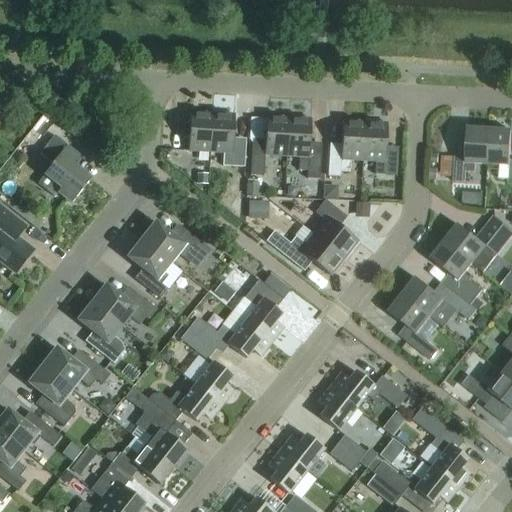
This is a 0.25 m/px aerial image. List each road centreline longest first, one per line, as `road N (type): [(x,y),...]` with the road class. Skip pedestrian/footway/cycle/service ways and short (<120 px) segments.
road 1 (residential): [(180,511),(414,216),(417,95)]
road 2 (residential): [(0,357),(148,167),(152,83)]
road 3 (residential): [(417,95),(152,83)]
road 4 (residential): [(152,83),(0,72)]
